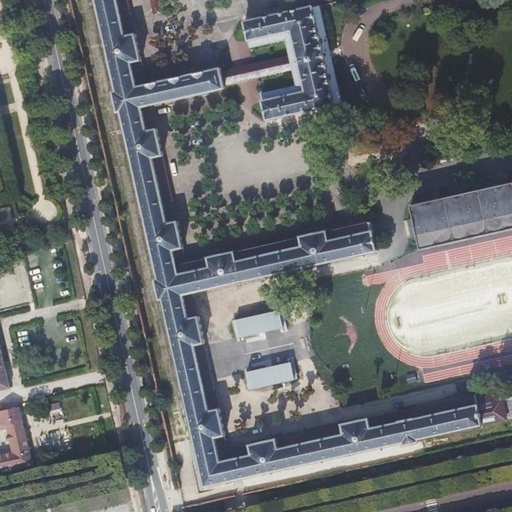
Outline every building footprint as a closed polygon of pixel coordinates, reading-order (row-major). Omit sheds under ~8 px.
[(164,299),(206,486),(404,442),(405,445),(420,442),(419,438),(511,417),(511,387),(370,419),(370,417),(342,424),(343,426),(278,440),(278,438),(250,444),(251,446),(228,451),(224,435),(226,435),(219,408),(218,408),(204,343),(205,342),(200,316),(198,316),(193,292),(377,251),(371,223),(316,235),(315,233),(288,239),(288,240),(235,252),(235,251),(208,257),(208,259),(186,263),(183,248),(185,248),(179,221),(177,222),(162,154),(164,154),(158,128),(157,128),(151,105),(226,88),(225,83),(292,68),(296,86),(261,94),(267,119),(342,103),(321,5),(317,6),(315,0),(98,0),(119,90),(115,91),(120,112),(123,111),(160,278),(157,279),(161,299),(164,299)] [(471,191),(410,204),(413,218),(407,219),(411,236),(417,235),(420,249),(511,228),(511,181),(488,187),(487,181),(470,185),(471,191)] [(280,310),(236,320),(240,337),(284,328),(280,310)] [(0,390),(11,388),(0,343),(0,390)] [(292,362),(248,372),(252,389),(296,380),(292,362)] [(0,473),(34,466),(20,407),(0,411),(0,425),(0,427),(2,427),(3,430),(7,429),(9,435),(7,436),(8,441),(10,441),(13,452),(0,455),(0,473)]
